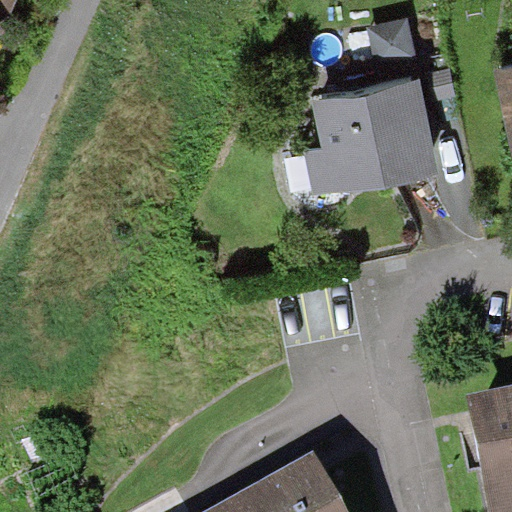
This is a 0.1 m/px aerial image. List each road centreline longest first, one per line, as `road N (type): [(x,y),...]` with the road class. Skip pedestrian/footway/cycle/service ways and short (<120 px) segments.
road 1 (residential): [(511,256),(430,274),(391,397),(414,511)]
road 2 (residential): [(83,0),(5,167)]
